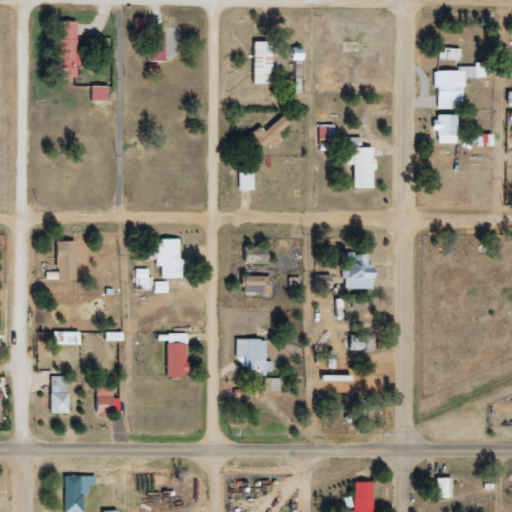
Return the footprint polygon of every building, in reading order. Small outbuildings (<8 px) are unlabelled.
[(76,22),(56,21),(55,77),(75,77),(75,65),(85,65),(85,48),(75,48),(76,22)] [(162,61),(163,31),(147,31),(147,61),(162,61)] [(252,83),(270,84),(271,42),(253,41),(252,83)] [(460,49),(443,48),(443,60),(459,61),(460,49)] [(337,79),(337,67),(320,66),(320,78),(337,79)] [(435,109),(463,109),(462,72),(458,72),(458,70),(435,71),(435,109)] [(106,101),(106,86),(89,86),(89,101),(106,101)] [(289,123),(282,115),(263,131),(259,126),(243,141),(254,153),(266,142),(271,148),(280,140),(276,135),(289,123)] [(333,125),(317,125),(318,143),(333,143),(333,125)] [(360,138),(347,138),(346,165),(352,165),(352,188),(372,188),(372,147),(360,147),(360,138)] [(252,162),(238,162),(238,190),(252,190),(252,162)] [(160,279),(180,278),(180,259),(178,260),(177,239),(154,240),(155,267),(159,266),(160,279)] [(74,283),(74,241),(54,241),(55,283),(74,283)] [(241,264),(265,264),(265,244),(241,244),(241,264)] [(372,289),(371,265),(366,265),(366,254),(342,254),(342,289),(372,289)] [(149,269),(136,269),(137,286),(150,286),(149,269)] [(270,293),(269,276),(240,277),(240,294),(270,293)] [(167,293),(167,282),(153,282),(154,293),(167,293)] [(78,332),(52,332),(52,344),(78,345),(78,332)] [(165,377),(185,377),(185,334),(165,334),(165,377)] [(265,361),(264,340),(234,340),(234,357),(245,357),(245,375),(272,375),(271,361),(265,361)] [(279,379),(263,378),(263,391),(278,391),(279,379)] [(111,399),(111,386),(95,386),(94,415),(110,416),(110,410),(118,410),(118,399),(111,399)] [(82,511),(82,494),(87,495),(87,486),(94,486),(94,477),(62,476),(62,511),(82,511)] [(435,478),(435,498),(451,498),(451,478),(435,478)] [(373,511),(372,483),(353,483),(354,511),(373,511)]
